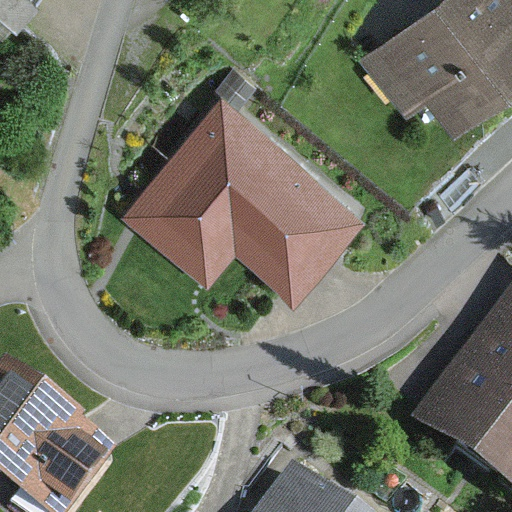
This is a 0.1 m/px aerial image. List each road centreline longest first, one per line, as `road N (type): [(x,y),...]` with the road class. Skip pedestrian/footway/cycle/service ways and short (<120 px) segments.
road 1 (residential): [(248,366),(307,353),(379,316),(511,193)]
road 2 (residential): [(119,0),(59,209),(54,254)]
road 3 (residential): [(54,254),(72,308),(116,357),(167,374),(248,366)]
road 4 (residential): [(218,511),(248,366)]
